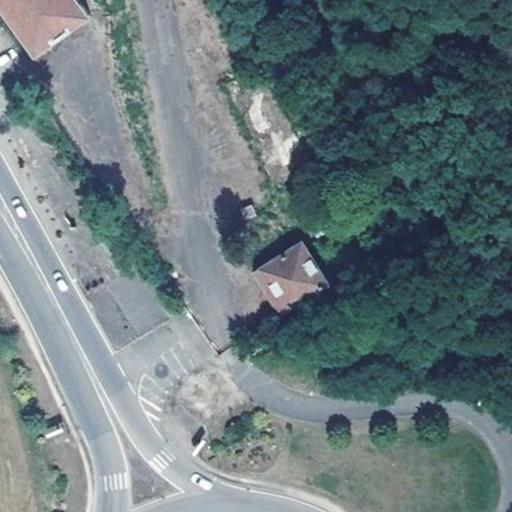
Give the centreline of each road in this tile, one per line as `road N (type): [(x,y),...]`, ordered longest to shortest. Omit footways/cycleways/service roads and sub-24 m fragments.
road 1 (secondary): [(231,511),(168,470),(92,375)]
road 2 (secondary): [(92,375),(0,206)]
road 3 (secondary): [(92,375),(115,482),(110,511)]
